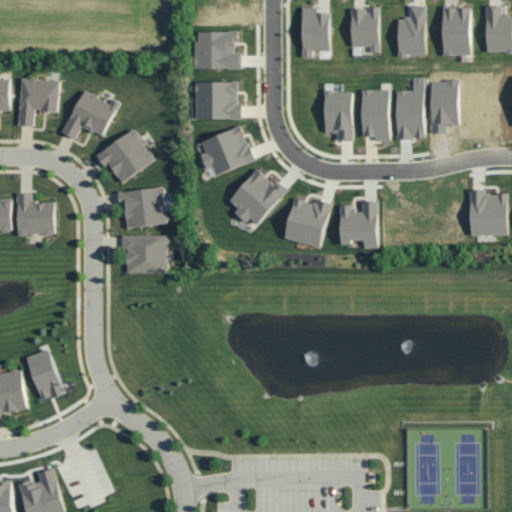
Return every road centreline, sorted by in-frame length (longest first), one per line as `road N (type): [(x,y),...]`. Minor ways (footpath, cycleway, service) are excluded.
road 1 (residential): [(65,169),(94,219),(94,354),(111,396),(170,455),(182,511)]
road 2 (residential): [(511,156),(420,171),(330,173),(290,154)]
road 3 (residential): [(290,154),(272,115),(270,0)]
road 4 (residential): [(0,449),(49,436),(111,396)]
